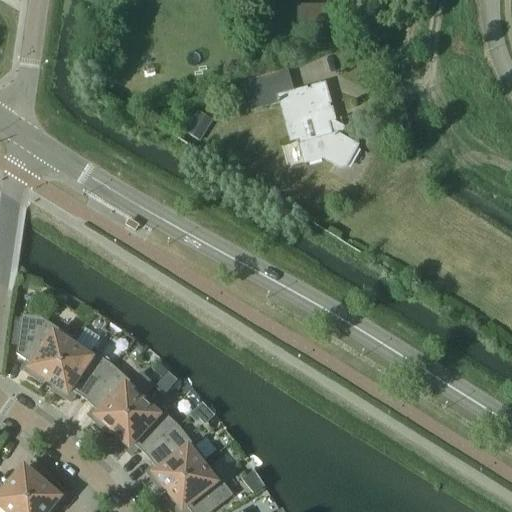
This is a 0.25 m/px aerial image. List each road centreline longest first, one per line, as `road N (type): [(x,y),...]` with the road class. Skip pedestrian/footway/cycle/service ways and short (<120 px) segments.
road 1 (tertiary): [(511,429),(15,130)]
road 2 (residential): [(0,405),(62,449),(127,511)]
road 3 (residential): [(15,130),(35,0)]
road 4 (residential): [(0,252),(15,130)]
